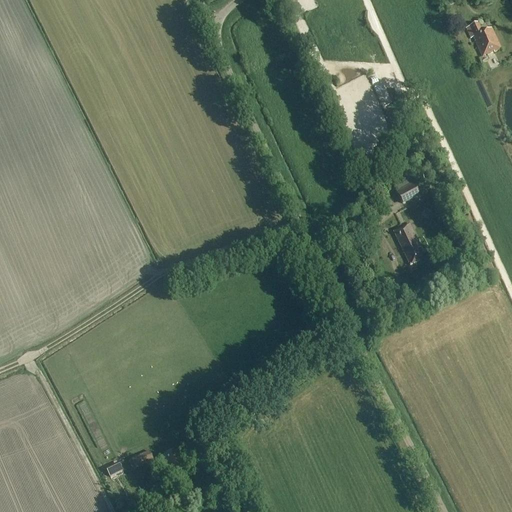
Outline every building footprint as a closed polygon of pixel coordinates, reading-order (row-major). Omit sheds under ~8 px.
[(482,58),(501,50),(492,29),(482,33),(478,24),(466,29),(470,39),(473,38),(482,58)] [(396,193),(403,206),(420,197),(413,184),(396,193)] [(418,242),(410,224),(394,232),(410,265),(423,259),(415,244),(418,242)] [(452,265),(456,274),(472,266),(467,257),(452,265)] [(163,456),(172,478),(187,472),(177,450),(163,456)] [(153,462),(149,452),(130,461),(134,470),(153,462)] [(109,477),(122,471),(118,463),(105,469),(109,477)]
